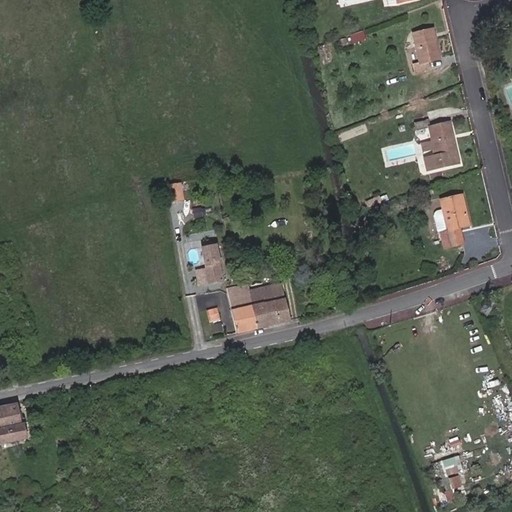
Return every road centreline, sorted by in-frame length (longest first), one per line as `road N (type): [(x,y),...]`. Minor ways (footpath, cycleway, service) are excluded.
road 1 (tertiary): [(511,265),(335,323),(0,401)]
road 2 (residential): [(505,0),(459,15),(511,239)]
